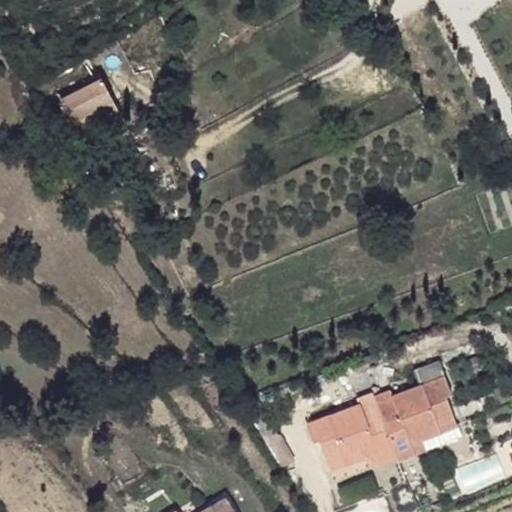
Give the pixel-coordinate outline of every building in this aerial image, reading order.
[(62,99),(102,78),(99,73),(59,94),(62,99)] [(72,120),(113,99),(102,78),(62,99),(72,120)] [(78,132),(118,110),(113,99),(72,120),(78,132)] [(446,376),(440,362),(415,371),(420,386),(446,376)] [(456,418),(447,396),(452,394),(446,376),(393,396),(390,391),(375,396),(397,457),(398,460),(415,454),(411,444),(423,439),(441,432),(439,425),(456,418)] [(397,457),(374,393),(357,399),(359,404),(307,424),(314,443),(319,440),(331,470),(367,457),(378,453),(381,462),(397,457)] [(295,462),(260,400),(247,407),(282,469),(295,462)] [(441,432),(458,426),(456,418),(439,425),(441,432)] [(415,454),(427,449),(423,439),(411,444),(415,454)] [(371,466),(381,462),(378,453),(367,457),(371,466)] [(236,511),(227,497),(202,511),(178,511),(177,510),(173,511),(236,511)]
